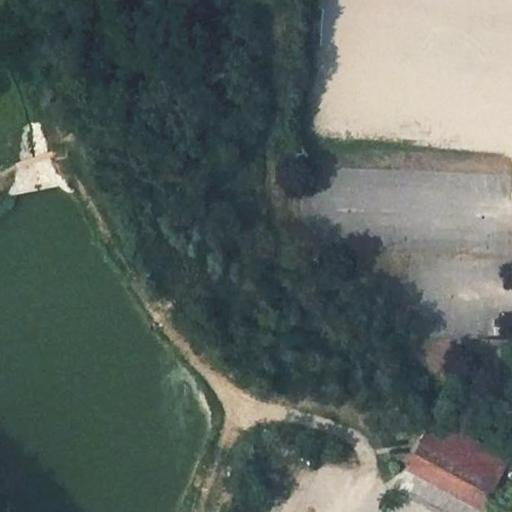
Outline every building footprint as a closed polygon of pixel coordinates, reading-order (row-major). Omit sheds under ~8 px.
[(425,435),(444,445),(457,452),(463,440),(432,423),(425,435)] [(425,479),(432,467),(444,445),(425,435),(407,469),(425,479)] [(457,452),(484,467),(499,475),(506,463),(463,440),(457,452)] [(432,467),(473,489),(484,467),(457,452),(444,445),(432,467)] [(432,467),(425,479),(466,501),(473,489),(432,467)] [(473,489),(466,501),(480,509),(499,475),(484,467),(473,489)]
